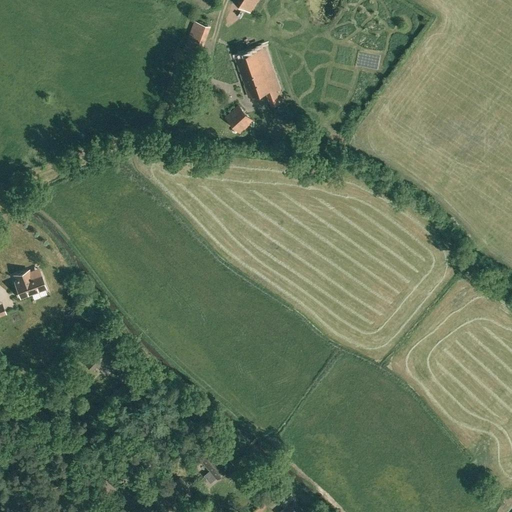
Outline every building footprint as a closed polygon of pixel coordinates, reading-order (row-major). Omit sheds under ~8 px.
[(233,0),(249,10),(255,0),(233,0)] [(192,36),(201,39),(207,21),(198,18),(192,36)] [(207,21),(204,34),(210,36),(213,22),(207,21)] [(197,54),(199,47),(187,42),(185,50),(197,54)] [(235,57),(249,96),(266,90),(271,105),(284,100),(265,47),(235,57)] [(242,131),(254,119),(239,104),(227,116),(242,131)] [(40,272),(31,276),(28,270),(15,275),(17,281),(15,281),(21,296),(45,287),(40,272)] [(106,343),(87,363),(93,369),(103,359),(114,369),(128,354),(120,346),(116,349),(114,347),(112,349),(106,343)] [(230,468),(217,452),(213,448),(211,449),(207,444),(195,454),(201,461),(203,459),(212,470),(205,475),(211,482),(217,477),(218,478),(230,468)] [(120,464),(117,469),(119,470),(114,476),(122,482),(127,475),(128,476),(137,464),(135,462),(126,456),(120,464)] [(181,476),(167,487),(176,500),(191,489),(181,476)] [(292,493),(282,502),(287,508),(281,511),(302,511),(294,502),(297,499),(292,493)]
